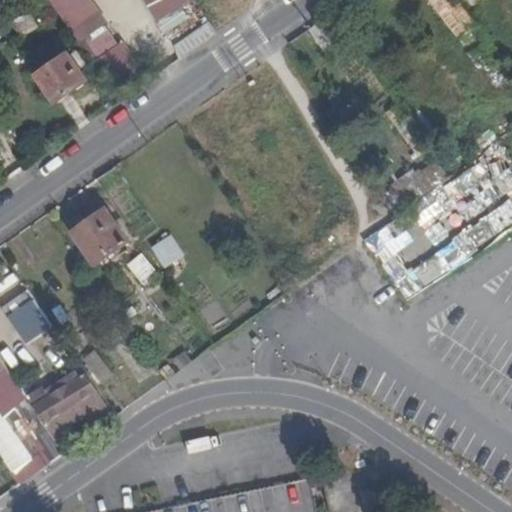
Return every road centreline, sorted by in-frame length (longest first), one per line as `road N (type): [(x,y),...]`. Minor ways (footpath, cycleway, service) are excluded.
road 1 (unclassified): [(14,511),(131,427),(195,396),(247,390),(302,399),(359,424),(491,511)]
road 2 (residential): [(0,216),(307,0)]
